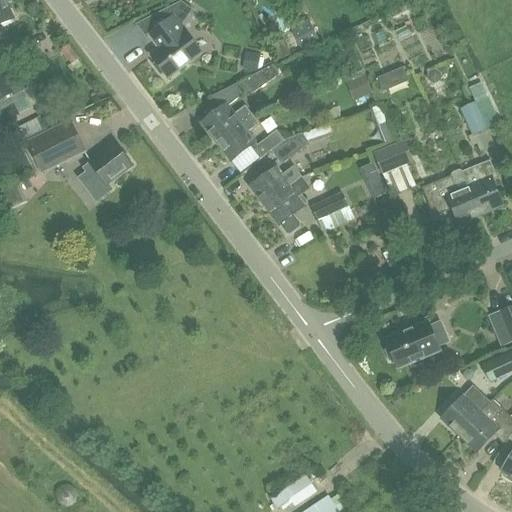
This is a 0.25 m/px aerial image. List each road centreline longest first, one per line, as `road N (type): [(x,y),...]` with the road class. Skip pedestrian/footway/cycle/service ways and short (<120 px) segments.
road 1 (residential): [(310,330),(56,0)]
road 2 (residential): [(472,511),(387,432),(310,330)]
road 3 (residential): [(310,330),(511,245)]
